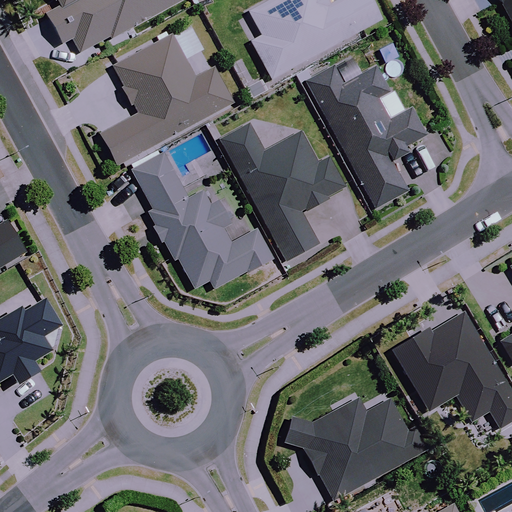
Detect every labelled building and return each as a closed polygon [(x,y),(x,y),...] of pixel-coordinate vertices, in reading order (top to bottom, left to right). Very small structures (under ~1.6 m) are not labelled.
[(50,0),(55,7),(41,14),(58,47),(71,40),(79,56),(182,1),(181,0),(50,0)] [(339,0),(326,7),(322,0),(268,0),(242,14),(246,22),(240,25),(269,81),(379,22),(366,0),(339,0)] [(511,0),(495,0),(511,33),(511,0)] [(188,27),(112,68),(123,88),(119,90),(131,112),(135,110),(138,116),(96,138),(113,169),(229,105),(210,71),(192,81),(182,63),(202,52),(188,27)] [(405,195),(390,167),(408,157),(404,149),(422,140),(408,112),(386,124),(376,103),(387,97),(372,69),(341,85),(332,68),(306,82),(375,211),(405,195)] [(261,155),(246,126),(219,141),(284,262),(314,245),(298,215),(341,191),(324,160),(313,166),(297,135),(261,155)] [(185,202),(160,156),(131,171),(153,214),(147,217),(161,244),(165,243),(190,291),(207,283),(211,291),(270,260),(255,232),(229,246),(221,230),(228,226),(218,207),(209,211),(200,194),(185,202)] [(0,225),(0,268),(22,255),(3,224),(0,225)] [(0,386),(10,381),(15,390),(38,377),(32,366),(48,356),(39,341),(56,331),(41,304),(22,315),(20,311),(0,322),(0,386)] [(511,419),(511,397),(460,313),(428,332),(425,328),(390,349),(427,410),(453,394),(469,421),(487,410),(498,428),(511,419)] [(300,448),(330,502),(425,453),(412,429),(403,434),(387,402),(362,415),(355,401),(314,423),(288,416),(280,443),(300,448)]
